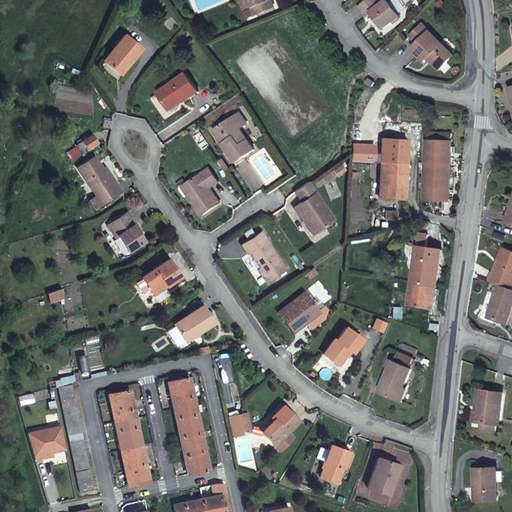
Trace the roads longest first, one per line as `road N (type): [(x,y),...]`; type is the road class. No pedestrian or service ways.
road 1 (residential): [(198,251),(264,350),(305,389),(360,420),(442,443)]
road 2 (tertiary): [(481,138),(454,336)]
road 3 (residential): [(325,0),(372,64),(400,83),(483,99)]
road 4 (residential): [(108,500),(83,386),(145,373)]
road 5 (residential): [(145,373),(204,360),(228,472)]
road 6 (residential): [(198,251),(341,154)]
road 7 (residential): [(124,136),(198,251)]
